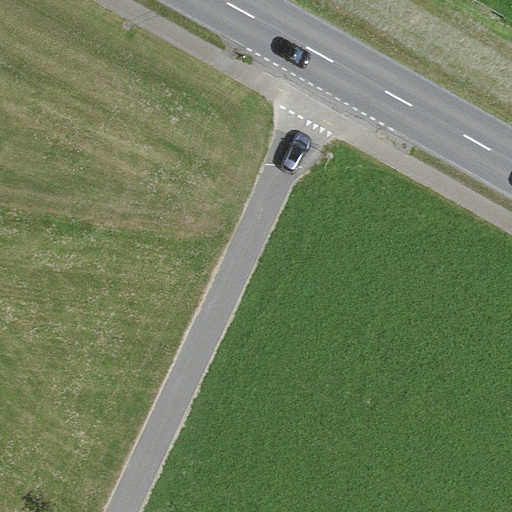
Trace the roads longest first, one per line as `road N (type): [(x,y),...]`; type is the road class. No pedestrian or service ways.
road 1 (track): [(129,511),(336,69)]
road 2 (primary): [(211,0),(511,167)]
